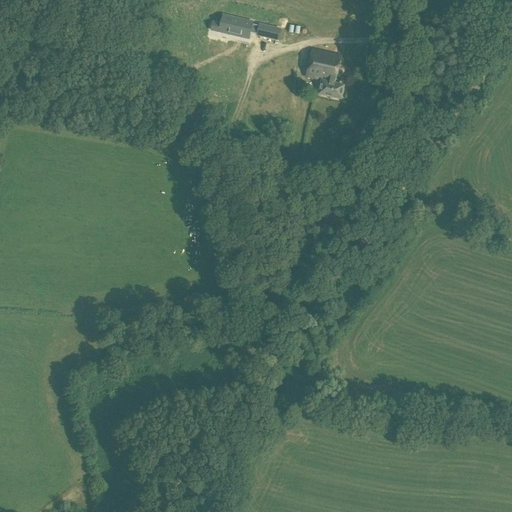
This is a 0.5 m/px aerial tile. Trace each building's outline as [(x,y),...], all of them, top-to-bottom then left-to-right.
[(253,25),(254,23),(225,16),(222,29),(223,29),(231,31),(230,34),(250,39),(251,33),(259,35),(259,36),(278,40),(280,30),(261,25),(261,27),(253,25)] [(288,24),(285,34),(295,37),(297,26),(288,24)] [(216,36),(186,36),(186,51),(216,52),(216,36)] [(245,41),(245,44),(225,40),(221,60),(251,67),(256,44),(245,41)] [(305,77),(321,81),(318,95),(342,100),(345,85),(336,83),(342,56),(314,50),(312,50),(305,77)] [(278,115),(281,98),(240,89),(236,106),(249,109),(251,104),(273,109),(272,114),(278,115)]
